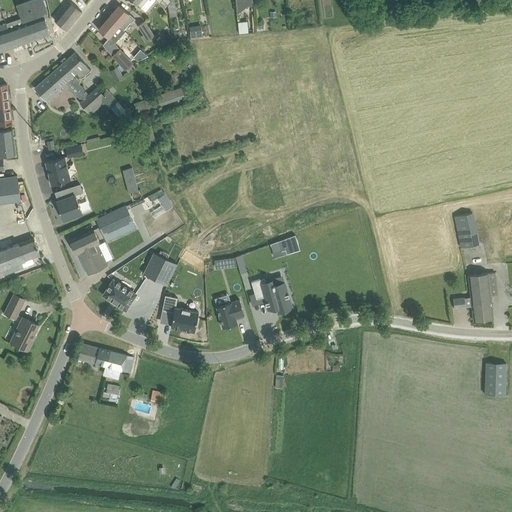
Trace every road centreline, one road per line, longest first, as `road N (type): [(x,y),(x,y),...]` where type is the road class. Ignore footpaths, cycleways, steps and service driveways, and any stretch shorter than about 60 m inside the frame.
road 1 (unclassified): [(511,334),(338,320),(205,358),(81,314)]
road 2 (unclassified): [(81,314),(33,188),(19,73)]
road 3 (unclassified): [(0,491),(81,314)]
